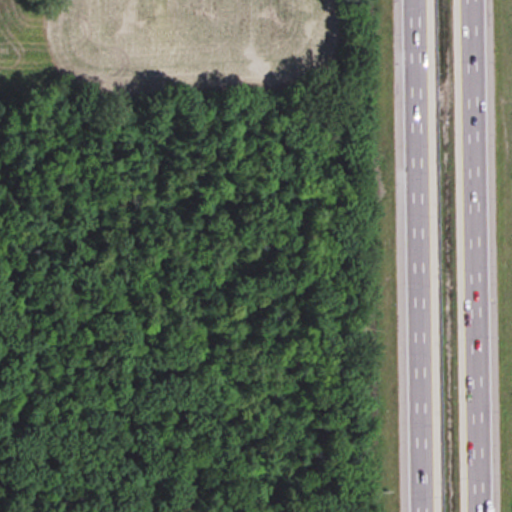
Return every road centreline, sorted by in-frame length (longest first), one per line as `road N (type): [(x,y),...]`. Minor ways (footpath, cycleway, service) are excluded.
road 1 (motorway): [(412,0),(420,511)]
road 2 (motorway): [(477,511),(470,0)]
